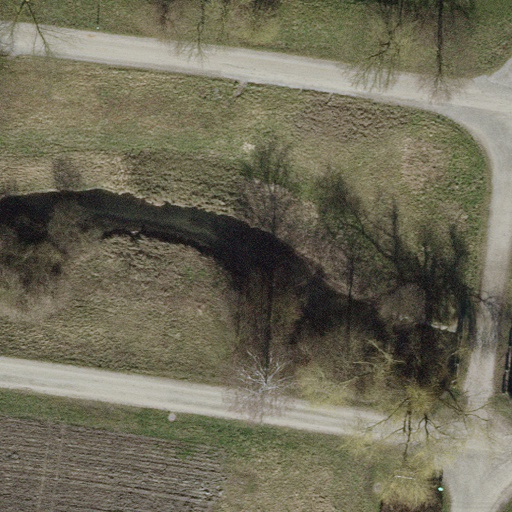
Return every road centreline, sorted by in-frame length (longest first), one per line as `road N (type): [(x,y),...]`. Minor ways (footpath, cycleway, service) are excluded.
road 1 (track): [(0,34),(511,106)]
road 2 (track): [(0,375),(511,445)]
road 3 (track): [(511,192),(469,511)]
